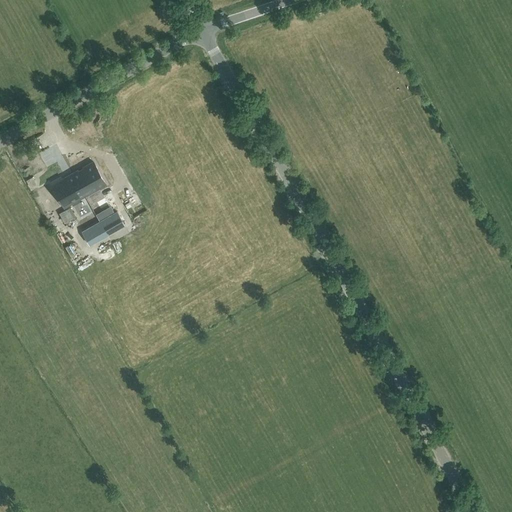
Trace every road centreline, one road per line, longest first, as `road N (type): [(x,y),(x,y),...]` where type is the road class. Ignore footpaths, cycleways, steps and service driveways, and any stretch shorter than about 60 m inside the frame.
road 1 (tertiary): [(472,511),(203,29)]
road 2 (unclassified): [(0,142),(203,29)]
